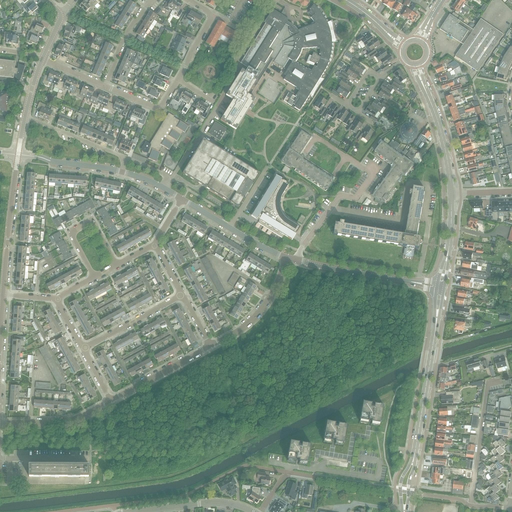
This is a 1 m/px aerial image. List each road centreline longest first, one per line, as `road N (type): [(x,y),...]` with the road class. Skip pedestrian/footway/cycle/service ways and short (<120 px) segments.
road 1 (track): [(0,494),(169,476),(425,347)]
road 2 (secondary): [(403,511),(441,288)]
road 3 (residential): [(293,260),(338,196),(358,197),(378,169),(315,138),(309,148)]
road 4 (residential): [(494,506),(470,505),(486,382),(497,380)]
road 5 (residential): [(441,288),(293,260)]
road 6 (residential): [(1,295),(17,154)]
road 7 (secondary): [(416,64),(440,127),(451,192)]
road 8 (residential): [(171,179),(240,67)]
road 9 (residential): [(210,347),(261,317),(293,260)]
road 10 (residential): [(228,227),(295,125)]
road 11 (residential): [(92,277),(73,228),(89,221),(115,265)]
